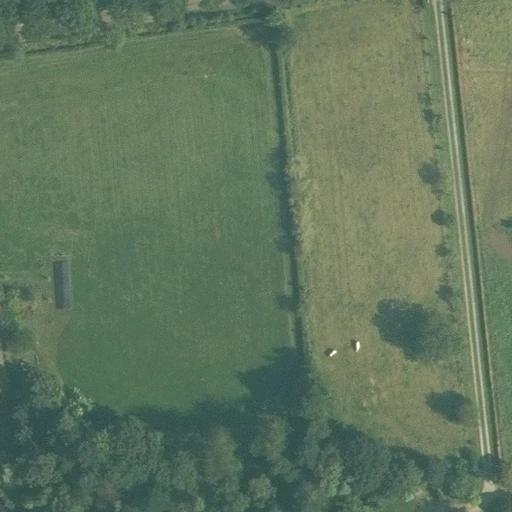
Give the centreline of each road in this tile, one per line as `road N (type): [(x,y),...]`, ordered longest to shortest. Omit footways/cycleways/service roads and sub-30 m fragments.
road 1 (track): [(488,487),(434,0)]
road 2 (unclassified): [(0,38),(243,0)]
